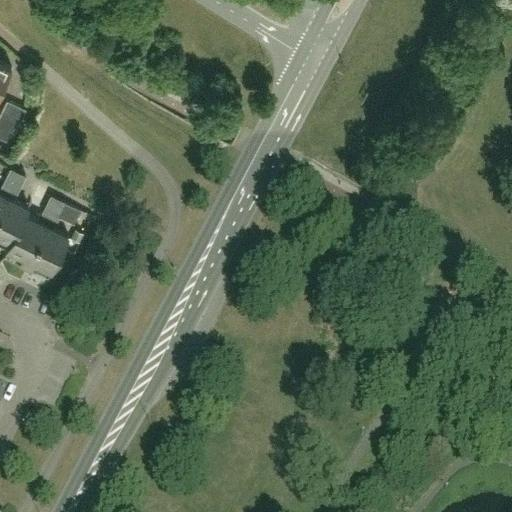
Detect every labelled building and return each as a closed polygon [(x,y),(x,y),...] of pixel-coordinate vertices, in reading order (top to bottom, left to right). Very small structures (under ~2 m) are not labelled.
[(0,86),(10,66),(0,60),(0,86)] [(0,111),(0,136),(10,141),(26,108),(6,98),(0,111)] [(13,180),(18,171),(10,167),(5,176),(13,180)] [(18,171),(13,180),(21,183),(26,175),(18,171)] [(1,186),(9,189),(13,180),(5,176),(1,186)] [(17,192),(21,183),(13,180),(9,189),(17,192)] [(46,203),(54,207),(58,198),(50,194),(46,203)] [(23,212),(25,213),(28,206),(6,195),(0,207),(0,236),(9,241),(23,212)] [(62,211),(66,201),(58,198),(54,207),(62,211)] [(54,207),(46,203),(42,212),(50,216),(54,207)] [(54,207),(50,216),(57,220),(62,211),(54,207)] [(46,223),(25,213),(23,212),(9,241),(6,248),(21,256),(18,263),(25,266),(46,223)] [(68,234),(46,223),(25,266),(32,269),(35,262),(50,269),(68,234)] [(511,414),(511,391),(505,388),(495,404),(511,414)]
